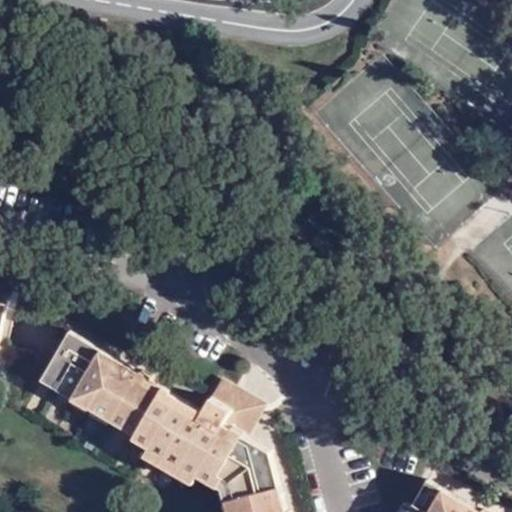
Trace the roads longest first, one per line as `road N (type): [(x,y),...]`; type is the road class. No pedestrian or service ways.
road 1 (residential): [(0,73),(98,161),(140,298)]
road 2 (residential): [(131,0),(291,41),(369,10),(371,0)]
road 3 (residential): [(332,454),(286,373),(140,298)]
road 4 (residential): [(511,465),(437,428),(332,454)]
road 5 (residential): [(140,298),(34,244),(0,237)]
